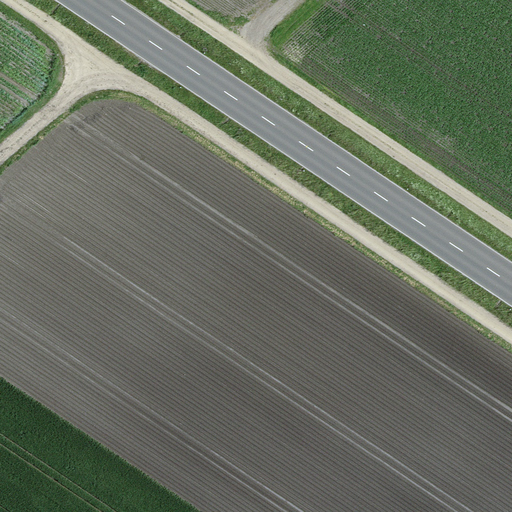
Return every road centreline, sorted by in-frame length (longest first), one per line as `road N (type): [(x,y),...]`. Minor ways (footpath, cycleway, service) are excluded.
road 1 (track): [(511,350),(0,5)]
road 2 (primary): [(511,294),(76,0)]
road 3 (track): [(174,0),(511,227)]
road 4 (track): [(90,66),(0,146)]
